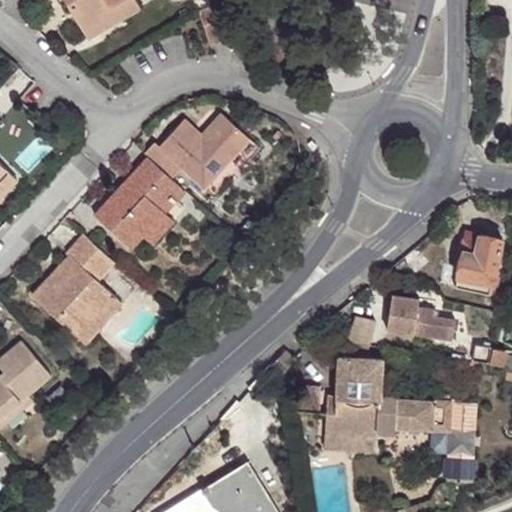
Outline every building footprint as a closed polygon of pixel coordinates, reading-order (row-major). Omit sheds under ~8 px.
[(65,0),(82,29),(132,0),(65,0)] [(138,7),(135,0),(132,0),(82,29),(87,36),(138,7)] [(214,0),(200,0),(194,3),(206,36),(225,31),(214,0)] [(59,99),(44,113),(51,120),(66,105),(59,99)] [(171,175),(179,166),(204,185),(246,139),(218,111),(208,122),(214,129),(209,135),(202,128),(199,132),(183,117),(157,145),(152,140),(143,149),(147,153),(171,175)] [(208,122),(202,128),(209,135),(214,129),(208,122)] [(173,199),(184,187),(171,175),(147,153),(125,176),(131,182),(121,192),(115,186),(90,212),(130,247),(141,235),(163,211),(158,206),(168,195),(173,199)] [(0,183),(12,169),(0,157),(0,183)] [(131,182),(125,176),(115,186),(121,192),(131,182)] [(163,211),(173,199),(168,195),(158,206),(163,211)] [(171,218),(163,211),(141,235),(149,242),(171,218)] [(95,279),(115,258),(83,229),(62,250),(66,254),(72,259),(50,283),(44,278),(29,293),(73,332),(110,293),(95,279)] [(458,269),(444,266),(440,282),(443,286),(454,288),(489,296),(490,288),(493,276),(501,237),(480,233),(466,230),(465,239),(458,269)] [(72,259),(66,254),(44,278),(50,283),(72,259)] [(391,291),(385,327),(450,338),(454,317),(433,314),(436,299),(391,291)] [(118,302),(110,293),(73,332),(81,340),(118,302)] [(354,314),(346,338),(368,342),(373,317),(354,314)] [(0,425),(13,413),(7,406),(29,382),(48,363),(14,333),(0,348),(0,425)] [(368,342),(346,338),(346,354),(368,355),(368,342)] [(472,358),(478,361),(489,362),(492,346),(475,342),(472,358)] [(492,346),(489,362),(501,364),(503,353),(504,349),(492,346)] [(282,347),(269,361),(280,372),(293,358),(285,349),(282,347)] [(511,355),(503,353),(501,364),(508,365),(511,365),(511,355)] [(368,355),(346,354),(339,354),(337,396),(376,398),(379,398),(379,395),(381,356),(368,355)] [(472,358),(453,356),(451,366),(476,370),(478,361),(472,358)] [(7,406),(13,413),(35,388),(29,382),(7,406)] [(300,383),(298,409),(321,410),(323,385),(300,383)] [(376,398),(337,396),(329,396),(328,412),(338,413),(336,434),(380,437),(381,428),(398,429),(398,424),(399,396),(396,395),(396,399),(379,398),(376,398)] [(453,400),(399,396),(398,424),(418,425),(418,419),(452,421),(453,400)] [(451,427),(449,479),(475,481),(480,401),(453,400),(452,421),(451,427)] [(379,454),(380,437),(336,434),(338,413),(328,412),(326,450),(379,454)] [(418,419),(418,425),(451,427),(452,421),(418,419)] [(271,511),(256,486),(260,483),(247,462),(210,483),(210,482),(201,486),(202,490),(204,489),(213,504),(223,510),(224,511),(276,511),(275,511),(271,511)] [(400,511),(420,511),(438,506),(450,486),(448,482),(441,487),(438,490),(434,498),(422,503),(400,511)] [(275,511),(276,511),(260,483),(256,486),(271,511),(275,511)] [(354,503),(357,511),(400,511),(354,503)]
